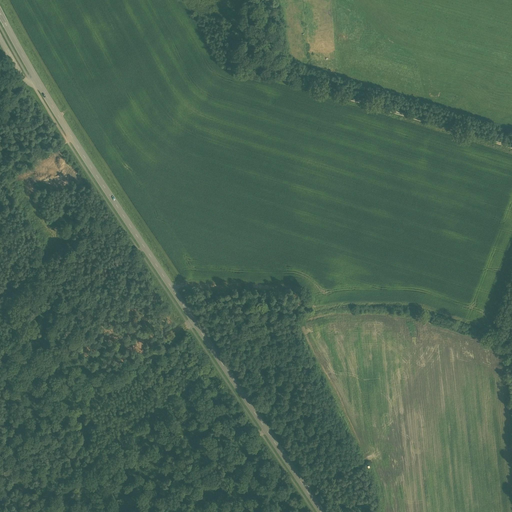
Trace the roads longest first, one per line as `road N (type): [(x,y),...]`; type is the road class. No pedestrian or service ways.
road 1 (tertiary): [(0,13),(94,173),(320,511)]
road 2 (track): [(511,147),(282,79),(264,0)]
road 3 (track): [(194,322),(94,396)]
